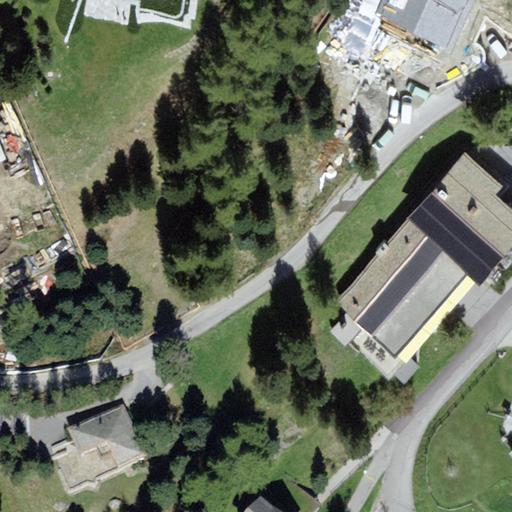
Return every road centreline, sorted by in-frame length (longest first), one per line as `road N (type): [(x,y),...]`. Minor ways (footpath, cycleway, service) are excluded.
road 1 (residential): [(0,385),(100,373),(192,329),(284,267),(421,119),(511,73)]
road 2 (residential): [(511,306),(415,427),(398,511)]
